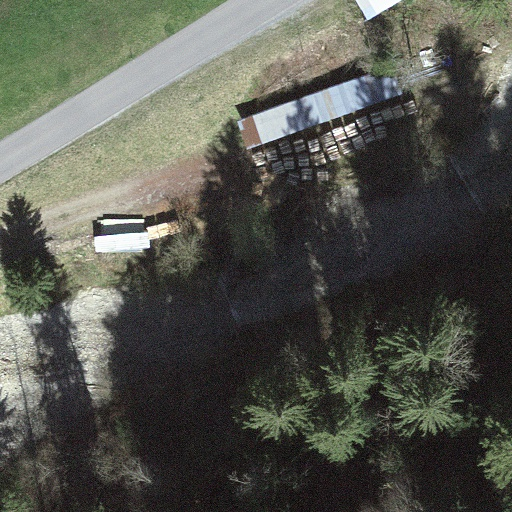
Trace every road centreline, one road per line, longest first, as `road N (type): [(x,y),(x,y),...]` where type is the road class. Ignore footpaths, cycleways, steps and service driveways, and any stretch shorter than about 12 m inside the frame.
road 1 (track): [(0,246),(511,51)]
road 2 (unclassified): [(0,159),(261,0)]
